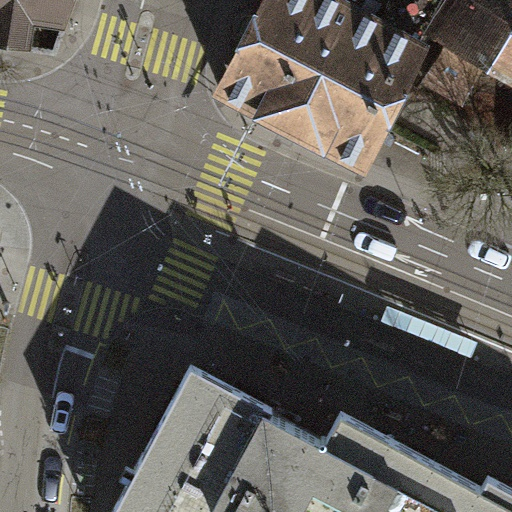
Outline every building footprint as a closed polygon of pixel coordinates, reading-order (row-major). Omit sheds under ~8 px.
[(0,0),(0,42),(48,50),(65,0),(0,0)] [(342,0),(268,0),(220,90),(364,166),(428,45),(342,0)] [(450,0),(433,29),(447,38),(485,60),(511,75),(511,18),(480,0),(450,0)] [(511,0),(480,0),(511,18),(511,0)] [(464,96),(485,60),(447,38),(426,74),(464,96)] [(250,511),(291,499),(315,511),(511,511),(511,488),(487,475),(480,485),(337,410),(324,438),(269,409),(268,403),(189,362),(106,511),(250,511)]
